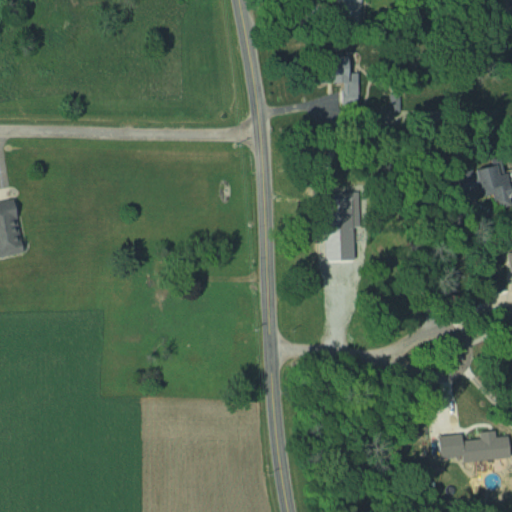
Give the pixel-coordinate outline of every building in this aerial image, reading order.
[(335,82),(335,57),(311,57),(311,82),(335,82)] [(348,83),(337,83),(338,97),(349,97),(348,83)] [(492,162),(448,170),(453,193),(471,189),(473,196),(487,193),(489,206),(500,204),(492,162)] [(0,255),(15,254),(7,200),(0,200),(0,255)] [(511,301),(511,250),(502,252),(509,302),(511,301)] [(222,311),(222,292),(195,293),(195,311),(222,311)]
